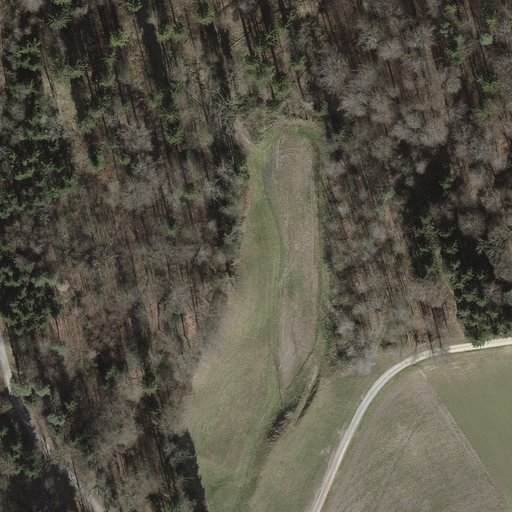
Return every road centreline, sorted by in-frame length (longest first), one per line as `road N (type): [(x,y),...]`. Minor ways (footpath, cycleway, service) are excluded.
road 1 (track): [(511,337),(428,351),(393,369),(365,404),(318,511)]
road 2 (track): [(0,345),(13,395),(47,448),(106,511)]
road 3 (track): [(139,0),(172,74),(227,133)]
